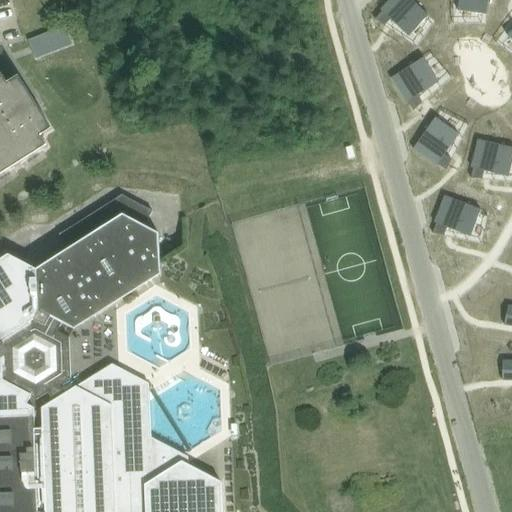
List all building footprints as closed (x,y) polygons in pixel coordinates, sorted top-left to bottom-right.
[(413,0),(390,0),(381,10),(382,12),(375,19),(385,26),(391,20),(409,37),(430,15),(413,0)] [(459,0),(458,12),(487,16),(489,0),(459,0)] [(31,40),(38,57),(75,43),(68,25),(31,40)] [(446,25),(417,41),(428,61),(442,54),(450,67),(465,59),(446,25)] [(377,58),(381,72),(412,64),(408,50),(377,58)] [(511,60),(506,50),(480,64),(487,77),(511,63),(511,60)] [(424,58),(390,78),(406,104),(408,102),(413,111),(422,103),(418,96),(439,83),(424,58)] [(447,90),(476,74),(468,59),(439,75),(447,90)] [(0,511),(39,511),(35,408),(28,404),(32,397),(38,400),(48,393),(54,402),(43,409),(46,511),(221,511),(219,474),(188,457),(183,454),(152,438),(150,393),(150,384),(113,365),(78,387),(77,387),(65,394),(60,386),(71,378),(70,338),(58,332),(63,323),(75,329),(161,275),(161,264),(159,234),(146,227),(153,212),(123,196),(60,235),(69,250),(38,270),(13,257),(13,258),(10,256),(0,261),(0,178),(49,147),(43,137),(53,131),(46,119),(28,90),(27,90),(20,78),(12,83),(9,85),(3,75),(0,76),(0,511)] [(457,126),(468,144),(484,135),(473,116),(457,126)] [(438,165),(447,171),(452,160),(445,155),(460,135),(435,117),(413,149),(437,167),(438,165)] [(509,178),(511,166),(511,147),(478,140),(471,169),(473,169),(471,179),(483,180),(485,172),(509,178)] [(410,179),(414,198),(442,193),(438,174),(410,179)] [(511,181),(482,194),(490,213),(511,203),(511,181)] [(434,223),(436,224),(433,234),(444,236),(447,228),(471,238),(482,210),(445,196),(434,223)] [(431,244),(431,263),(462,263),(462,243),(431,244)] [(458,328),(464,347),(488,340),(483,321),(458,328)] [(511,361),(503,361),(503,381),(511,381),(511,361)]
